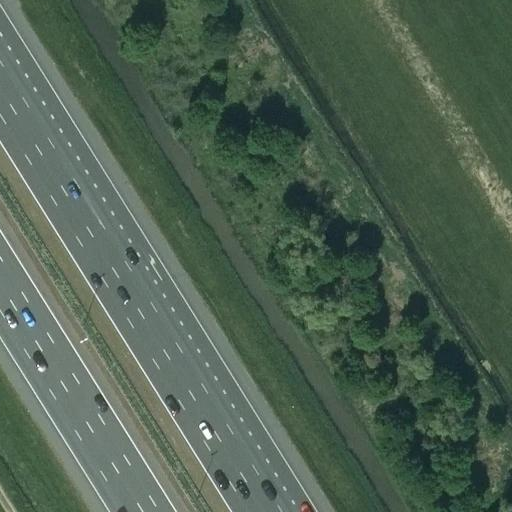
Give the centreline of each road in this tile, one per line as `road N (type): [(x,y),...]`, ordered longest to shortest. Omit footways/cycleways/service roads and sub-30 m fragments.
road 1 (motorway): [(265,511),(0,88)]
road 2 (motorway): [(0,284),(142,511)]
